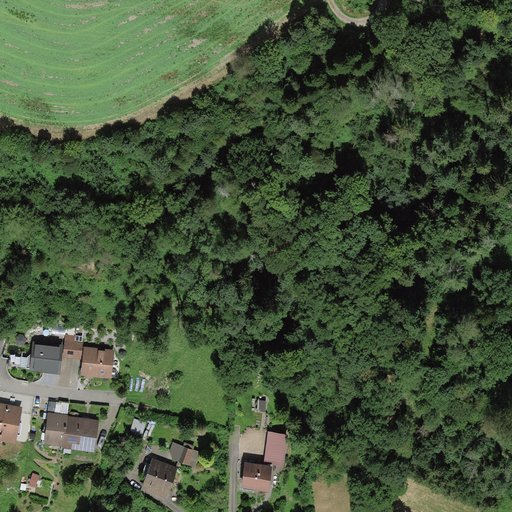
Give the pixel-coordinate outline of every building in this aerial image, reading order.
[(73,337),(63,336),(62,347),(61,359),(81,361),(82,349),(82,344),(73,343),(73,337)] [(62,347),(31,344),(28,373),(59,377),(61,359),(62,347)] [(82,349),(81,361),(79,378),(109,382),(113,352),(82,349)] [(264,403),(255,403),(255,413),(264,413),(264,403)] [(0,444),(13,447),(20,410),(0,406),(0,444)] [(98,423),(47,414),(42,447),(93,455),(98,423)] [(146,431),(149,420),(137,417),(134,428),(146,431)] [(285,434),(270,432),(266,461),(281,463),(285,434)] [(198,456),(171,446),(168,453),(171,461),(186,468),(194,470),(198,456)] [(177,471),(150,461),(140,489),(166,499),(177,471)] [(271,465),(247,462),(245,483),(269,486),(271,465)]
